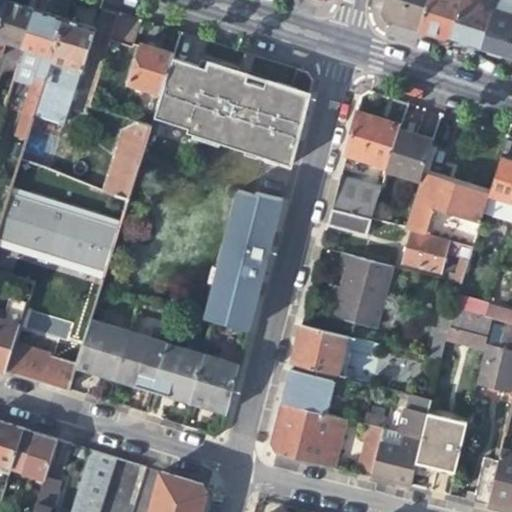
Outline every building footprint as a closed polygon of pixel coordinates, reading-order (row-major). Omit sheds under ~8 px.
[(0,59),(1,58),(15,62),(20,49),(20,47),(32,9),(19,4),(5,0),(0,15),(0,59)] [(425,0),(382,0),(380,10),(386,20),(394,22),(416,29),(425,0)] [(425,0),(416,29),(433,34),(448,39),(460,0),(425,0)] [(460,0),(448,39),(462,44),(480,49),(496,0),(495,0),(460,0)] [(511,2),(502,0),(495,0),(496,0),(480,49),(497,55),(511,59),(511,57),(511,2)] [(19,113),(31,116),(42,80),(44,74),(62,18),(48,14),(32,9),(20,47),(20,49),(38,54),(19,113)] [(130,44),(138,19),(116,12),(108,38),(130,44)] [(75,22),(62,18),(44,74),(73,82),(76,71),(79,72),(93,28),(79,24),(75,22)] [(132,120),(136,121),(149,124),(152,112),(157,95),(170,57),(171,52),(152,47),(139,44),(126,82),(142,88),(132,120)] [(206,62),(206,61),(205,60),(200,75),(194,73),(196,66),(170,57),(152,112),(180,121),(178,128),(185,130),(206,62)] [(200,75),(205,60),(202,59),(198,58),(196,66),(194,73),(200,75)] [(234,69),(206,61),(206,62),(185,130),(284,161),(290,143),(305,92),(287,86),(263,79),(261,85),(242,79),(232,76),(234,69)] [(232,76),(242,79),(244,73),(239,71),(234,69),(232,76)] [(50,83),(42,80),(31,116),(17,161),(0,213),(0,272),(10,276),(57,126),(56,124),(61,108),(58,102),(50,99),(53,89),(50,83)] [(343,154),(384,166),(396,130),(398,124),(354,110),(343,154)] [(50,355),(12,343),(3,371),(65,390),(72,367),(78,348),(86,321),(138,159),(149,124),(136,121),(121,128),(50,355)] [(411,135),(396,130),(384,166),(383,170),(417,181),(419,174),(430,141),(411,135)] [(511,223),(511,222),(511,161),(499,157),(487,196),(481,213),(511,223)] [(338,174),(329,208),(368,219),(369,219),(380,186),(351,178),(338,174)] [(451,184),(419,174),(417,181),(402,228),(425,234),(432,210),(478,223),(481,213),(487,196),(451,184)] [(252,194),(250,194),(234,188),(201,318),(212,321),(247,329),(265,258),(281,196),(253,190),(252,194)] [(368,219),(329,208),(325,224),(364,234),(368,219)] [(452,283),(459,284),(470,249),(408,233),(405,246),(400,263),(439,273),(444,253),(460,257),(452,283)] [(390,266),(340,252),(337,265),(344,267),(340,285),(331,317),(372,328),(390,266)] [(7,296),(0,319),(18,325),(24,306),(25,301),(7,296)] [(446,326),(486,337),(491,317),(483,315),(452,305),(450,311),(446,326)] [(437,359),(442,339),(446,326),(450,311),(440,308),(427,357),(437,359)] [(511,314),(493,309),(491,317),(502,320),(511,323),(511,314)] [(0,319),(0,370),(3,371),(12,343),(18,325),(0,319)] [(511,323),(502,320),(501,323),(492,321),(477,382),(508,390),(511,371),(511,323)] [(89,372),(110,378),(125,332),(86,321),(78,348),(72,367),(89,372)] [(350,337),(300,324),(295,345),(290,364),(334,375),(340,376),(350,337)] [(483,350),(486,337),(446,326),(442,339),(483,350)] [(163,344),(125,332),(110,378),(129,384),(149,390),(163,344)] [(379,344),(374,343),(373,349),(377,351),(370,377),(403,386),(412,356),(378,347),(379,344)] [(165,395),(187,401),(201,355),(163,344),(149,390),(165,395)] [(237,366),(201,355),(187,401),(206,407),(225,413),(237,366)] [(323,413),(334,375),(290,364),(285,382),(280,403),(323,413)] [(426,412),(429,400),(407,393),(404,405),(426,412)] [(344,418),(323,413),(280,403),(274,425),(269,444),(274,453),(331,467),(344,418)] [(416,449),(413,462),(429,466),(453,472),(465,422),(425,412),(416,449)] [(0,465),(11,469),(14,459),(24,429),(0,421),(0,465)] [(365,423),(352,473),(369,477),(378,440),(382,427),(365,423)] [(23,472),(44,479),(46,476),(57,439),(39,434),(24,429),(14,459),(26,462),(23,472)] [(407,486),(413,462),(416,449),(378,440),(369,477),(372,477),(407,486)] [(511,444),(499,441),(494,462),(484,505),(500,509),(511,511),(511,444)] [(101,511),(103,506),(117,458),(90,450),(70,511),(101,511)] [(469,501),(484,505),(494,462),(481,459),(473,489),(469,501)] [(0,503),(9,473),(0,470),(0,503)] [(160,472),(149,511),(199,511),(204,493),(198,484),(160,472)] [(50,511),(53,504),(60,480),(46,476),(44,479),(34,511),(50,511)]
